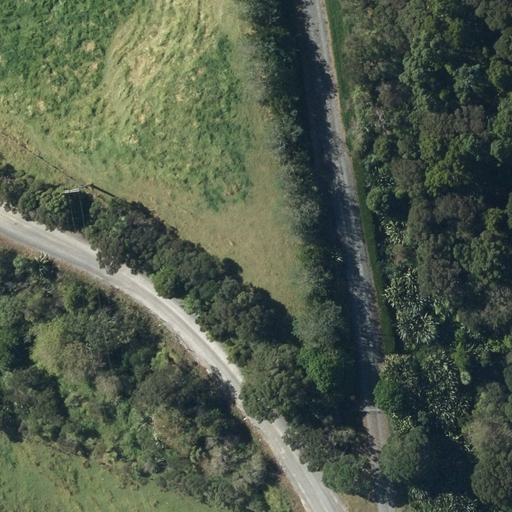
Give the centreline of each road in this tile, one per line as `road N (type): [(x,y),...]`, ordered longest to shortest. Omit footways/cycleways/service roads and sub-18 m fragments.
road 1 (unknown): [(357,511),(365,425),(304,0)]
road 2 (unclassified): [(320,511),(276,434),(0,222)]
